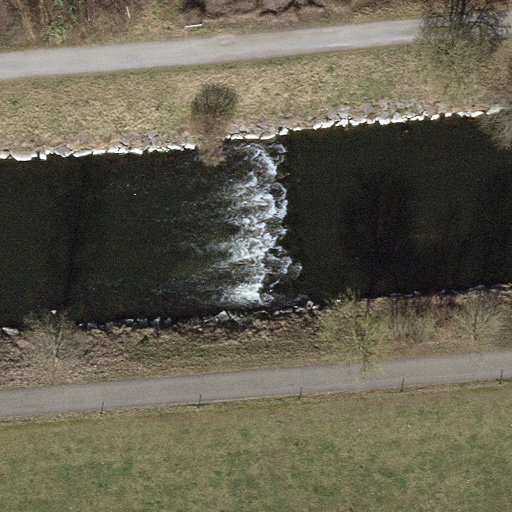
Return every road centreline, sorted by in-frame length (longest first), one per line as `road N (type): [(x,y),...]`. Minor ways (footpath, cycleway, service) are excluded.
road 1 (track): [(511,13),(0,57)]
road 2 (track): [(0,403),(511,361)]
